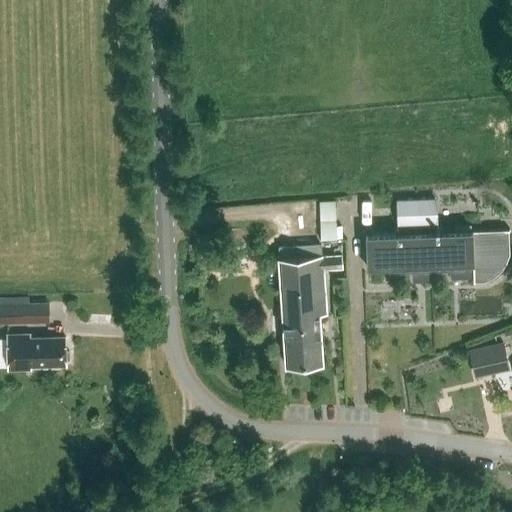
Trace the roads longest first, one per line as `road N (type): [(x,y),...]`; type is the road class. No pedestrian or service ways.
road 1 (unclassified): [(158,0),(171,334),(195,396),(263,431),(511,452)]
road 2 (track): [(301,434),(232,482),(156,511)]
